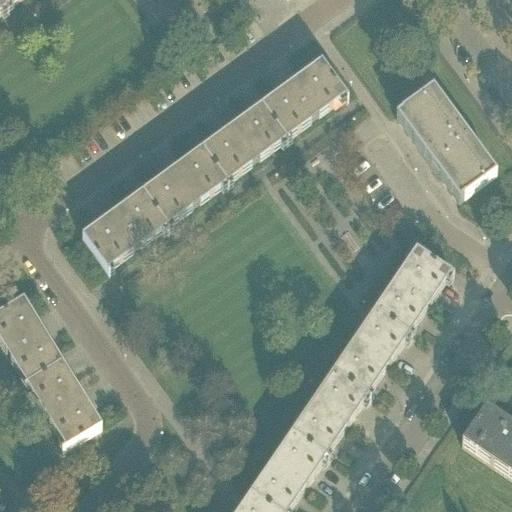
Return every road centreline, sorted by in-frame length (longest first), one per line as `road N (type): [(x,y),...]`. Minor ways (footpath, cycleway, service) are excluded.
road 1 (residential): [(12,237),(292,32)]
road 2 (residential): [(93,511),(141,453),(144,413),(12,237)]
road 3 (residential): [(359,511),(511,285)]
road 4 (residential): [(511,271),(423,218),(372,142)]
road 5 (residential): [(511,99),(436,0)]
